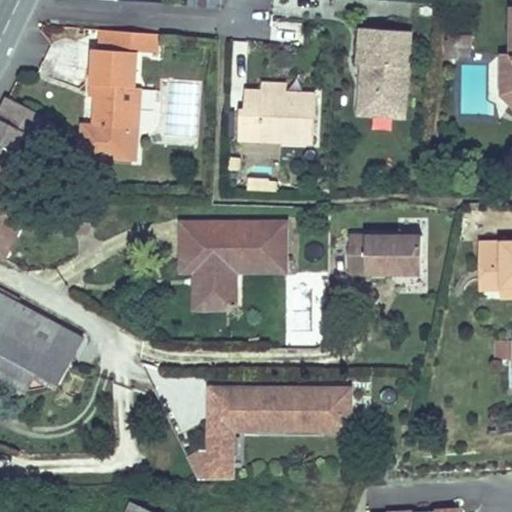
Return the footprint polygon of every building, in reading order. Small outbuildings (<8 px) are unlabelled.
[(191,0),(191,5),(222,8),(222,0),(191,0)] [(511,6),(511,7),(511,54),(502,54),(502,78),(511,88),(511,101),(511,103),(511,104),(511,6)] [(374,97),(373,110),(396,112),(397,91),(408,92),(413,32),(363,27),(360,64),(369,65),(368,77),(363,77),(362,96),(374,97)] [(98,85),(96,127),(133,129),(136,88),(138,51),(158,52),(159,34),(105,30),(104,50),(95,49),(92,85),(98,85)] [(449,39),(449,57),(459,56),(459,39),(449,39)] [(459,39),(459,56),(472,57),(472,39),(459,39)] [(511,101),(511,88),(502,78),(502,94),(511,103),(511,101)] [(262,92),(262,97),(288,98),(288,93),(288,85),(263,84),(262,92)] [(142,88),(136,88),(133,129),(140,130),(142,88)] [(261,119),(261,140),(315,142),(317,94),(288,93),(288,98),(262,97),(262,92),(246,91),(245,118),(261,119)] [(408,92),(397,91),(396,112),(373,110),(374,97),(362,96),(360,115),(406,118),(408,92)] [(9,97),(0,116),(0,180),(4,182),(25,139),(41,147),(54,119),(9,97)] [(93,200),(71,201),(73,232),(95,231),(93,200)] [(46,201),(48,233),(73,232),(71,201),(46,201)] [(0,256),(1,257),(10,239),(17,242),(26,224),(0,211),(0,256)] [(184,223),(184,270),(197,270),(197,307),(226,307),(226,270),(238,270),(286,270),(287,223),(184,223)] [(424,273),(424,235),(351,235),(351,273),(424,273)] [(10,239),(1,257),(8,260),(17,242),(10,239)] [(511,240),(482,241),(482,290),(503,290),(505,290),(505,287),(511,286),(511,240)] [(238,270),(226,270),(226,307),(239,307),(238,270)] [(505,290),(503,290),(503,298),(511,297),(511,286),(505,287),(505,290)] [(38,372),(48,354),(4,331),(19,303),(0,292),(0,374),(29,390),(38,372)] [(48,354),(38,372),(61,384),(70,366),(85,338),(19,303),(4,331),(48,354)] [(498,341),(498,359),(507,359),(507,341),(498,341)] [(353,419),(353,391),(301,390),(301,405),(290,405),(290,399),(245,399),(245,390),(213,390),(213,395),(216,395),(216,419),(213,419),(212,431),(259,431),(259,436),(324,436),(324,418),(353,419)] [(301,390),(245,390),(245,399),(290,399),(290,405),(301,405),(301,390)] [(353,419),(324,418),(324,436),(352,436),(353,419)] [(156,511),(134,502),(129,511),(156,511)]
